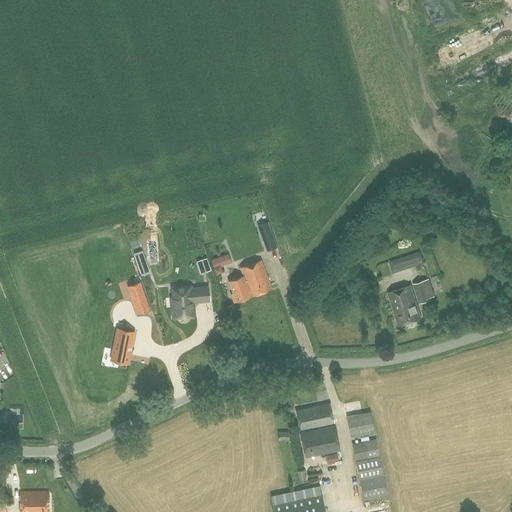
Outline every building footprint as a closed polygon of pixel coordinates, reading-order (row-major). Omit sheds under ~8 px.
[(463,0),(459,2),(464,17),(475,14),(470,0),(463,0)] [(511,28),(507,18),(440,47),(446,62),(511,33),(511,28)] [(497,104),(505,99),(500,92),(492,98),(497,104)] [(490,179),(497,183),(511,155),(504,151),(490,179)] [(490,176),(495,164),(491,163),(486,174),(490,176)] [(257,224),(264,242),(273,238),(267,221),(257,224)] [(137,260),(144,258),(141,250),(135,252),(137,260)] [(196,261),(200,272),(210,269),(206,257),(196,261)] [(235,302),(271,289),(267,277),(261,260),(240,267),(243,276),(228,281),(233,294),(231,295),(233,302),(235,301),(235,302)] [(412,283),(419,303),(431,299),(431,297),(435,296),(429,278),(412,283)] [(173,297),(171,297),(172,307),(173,317),(194,315),(193,302),(210,300),(208,285),(191,287),(191,286),(172,288),(173,297)] [(410,285),(387,292),(398,326),(421,319),(410,285)] [(385,290),(378,292),(380,300),(387,298),(385,290)] [(132,306),(126,293),(120,296),(122,301),(117,303),(121,311),(132,306)] [(114,355),(127,359),(135,328),(118,324),(113,345),(116,346),(114,355)] [(146,336),(141,366),(196,375),(199,358),(182,355),(184,342),(146,336)] [(94,359),(75,356),(63,418),(82,421),(94,359)] [(102,389),(101,410),(113,410),(113,390),(102,389)] [(295,411),(299,430),(306,429),(316,427),(333,423),(329,403),(295,411)] [(350,437),(375,432),(370,411),(346,416),(350,437)] [(307,431),(300,433),(304,452),(305,457),(328,452),(339,450),(334,426),(317,429),(316,427),(306,429),(307,431)] [(288,431),(278,431),(278,440),(288,439),(288,431)] [(363,439),(351,441),(354,456),(376,452),(375,445),(364,447),(363,439)] [(379,456),(355,461),(359,479),(382,474),(379,456)] [(382,474),(359,479),(363,500),(387,495),(382,474)] [(265,485),(270,498),(287,491),(282,479),(265,485)] [(307,481),(294,485),(295,489),(308,486),(307,481)] [(20,491),(20,511),(48,511),(48,491),(20,491)] [(324,511),(321,494),(272,504),(273,511),(324,511)]
